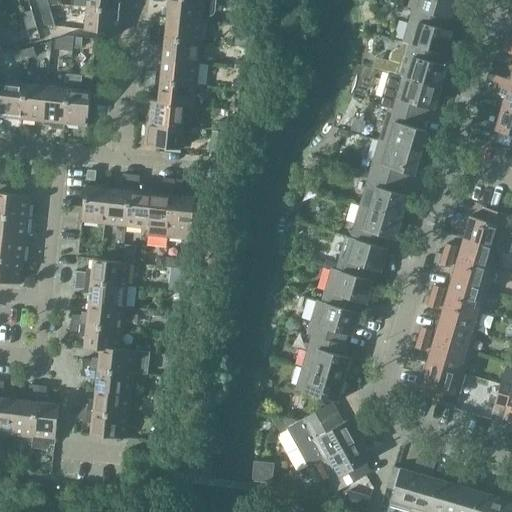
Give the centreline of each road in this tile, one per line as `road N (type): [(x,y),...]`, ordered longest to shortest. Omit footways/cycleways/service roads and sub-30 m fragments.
road 1 (residential): [(445,159),(373,418),(511,461)]
road 2 (residential): [(0,354),(74,362),(66,456),(119,465)]
road 3 (residential): [(0,308),(40,298),(54,156)]
road 4 (residential): [(445,159),(491,0)]
road 5 (residential): [(121,164),(140,0)]
